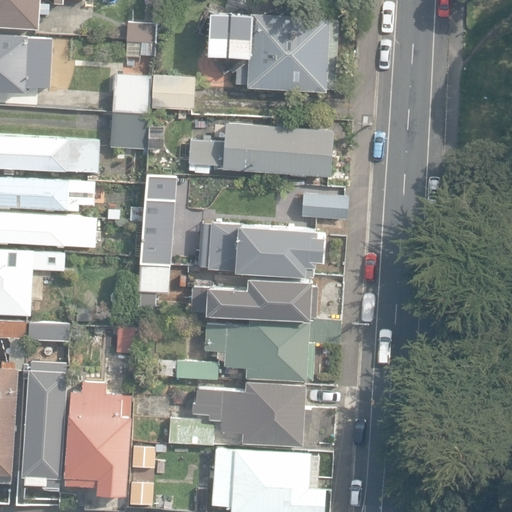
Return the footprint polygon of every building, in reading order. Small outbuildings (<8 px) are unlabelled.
[(0,0),(0,24),(39,27),(41,0),(55,0),(55,2),(64,2),(64,0),(0,0)] [(252,12),(211,10),(209,52),(227,53),(233,70),(237,67),(237,81),(248,81),(248,85),(327,89),(328,86),(336,87),(339,17),(331,17),(331,14),(252,10),(252,12)] [(128,19),(125,54),(154,56),(157,21),(128,19)] [(0,88),(27,90),(27,85),(51,85),(53,37),(30,35),(30,34),(0,32),(0,88)] [(117,71),(114,110),(150,113),(153,74),(117,71)] [(153,105),(195,107),(196,75),(155,73),(153,105)] [(148,147),(150,113),(114,110),(112,145),(148,147)] [(331,174),(334,127),(227,120),(226,140),(192,138),(189,169),(195,169),(195,170),(210,171),(210,162),(224,163),(224,167),(331,174)] [(164,148),(165,123),(151,122),(149,147),(164,148)] [(66,164),(97,165),(99,135),(66,133),(66,132),(0,129),(0,161),(66,165),(66,164)] [(171,262),(178,173),(148,171),(142,260),(171,262)] [(0,204),(80,210),(81,203),(95,204),(96,180),(0,174),(0,204)] [(303,214),(348,217),(349,193),(305,191),(303,214)] [(131,219),(141,219),(142,206),(131,205),(131,219)] [(109,216),(121,217),(121,208),(109,208),(109,216)] [(0,239),(97,245),(98,215),(0,209),(0,239)] [(209,266),(313,272),(314,262),(317,262),(317,255),(324,256),(326,231),(318,231),(318,227),(205,219),(202,263),(209,263),(209,266)] [(0,307),(30,309),(32,264),(63,265),(64,248),(34,246),(34,244),(0,242),(0,307)] [(138,305),(157,306),(158,292),(169,292),(171,264),(140,262),(138,305)] [(208,306),(317,312),(318,281),(312,281),(312,274),(248,271),(248,282),(209,280),(209,283),(193,282),(192,303),(208,304),(208,306)] [(245,373),(305,376),(307,337),(337,339),(339,317),(249,312),(248,321),(206,319),(204,346),(216,347),(216,355),(224,355),(224,362),(246,363),(245,373)] [(23,376),(28,376),(28,359),(25,359),(27,315),(0,314),(0,332),(8,333),(7,356),(2,356),(1,365),(1,367),(18,368),(23,368),(23,376)] [(30,337),(71,339),(72,321),(31,319),(30,337)] [(117,347),(133,347),(134,322),(118,322),(117,347)] [(174,373),(175,358),(154,357),(153,372),(174,373)] [(45,483),(63,484),(68,369),(67,369),(68,360),(31,359),(31,367),(30,367),(25,473),(28,473),(28,480),(45,480),(45,483)] [(178,374),(217,377),(218,361),(179,359),(178,374)] [(0,478),(11,479),(13,479),(18,368),(1,367),(1,365),(0,365),(0,478)] [(243,437),(302,441),(304,417),(311,417),(312,404),(305,404),(306,380),(246,376),(245,386),(196,383),(196,398),(193,398),(192,408),(209,409),(208,414),(220,414),(220,426),(244,428),(243,437)] [(125,473),(128,473),(131,411),(121,411),(122,388),(105,387),(105,378),(89,377),(89,386),(70,385),(65,470),(67,470),(66,477),(86,478),(125,480),(125,473)] [(169,436),(213,439),(214,418),(200,417),(200,415),(170,413),(169,436)] [(231,506),(323,511),(325,481),(318,480),(320,448),(310,447),(310,446),(235,442),(235,443),(215,442),(212,496),(231,497),(231,506)] [(180,462),(201,464),(201,447),(180,446),(180,462)] [(126,504),(128,473),(125,473),(125,480),(86,478),(85,502),(126,504)] [(0,499),(10,500),(11,479),(0,478),(0,499)]
